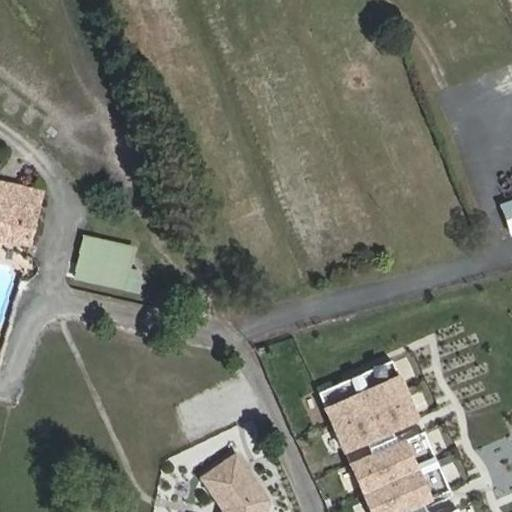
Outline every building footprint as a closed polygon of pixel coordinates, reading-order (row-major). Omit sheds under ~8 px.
[(461,151),(486,143),(483,131),(457,139),(461,151)] [(0,239),(30,246),(43,192),(9,183),(0,181),(0,239)] [(511,202),(503,205),(511,230),(511,202)] [(133,247),(83,236),(74,279),(124,289),(133,247)] [(405,371),(329,407),(350,452),(427,416),(405,371)] [(413,436),(355,461),(376,511),(396,511),(438,494),(413,436)] [(234,454),(206,474),(231,509),(230,511),(265,511),(267,500),(234,454)]
